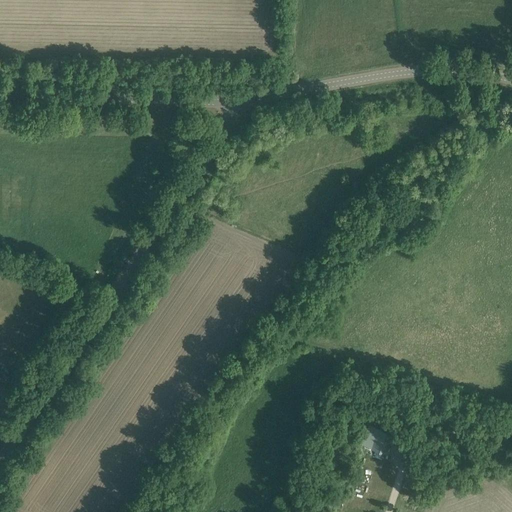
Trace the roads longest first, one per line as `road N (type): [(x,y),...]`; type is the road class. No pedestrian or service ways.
road 1 (unclassified): [(0,461),(228,123),(235,101)]
road 2 (unclassified): [(235,101),(413,71),(511,79)]
road 3 (unclassified): [(235,101),(0,95)]
road 4 (track): [(511,420),(406,452),(388,511)]
